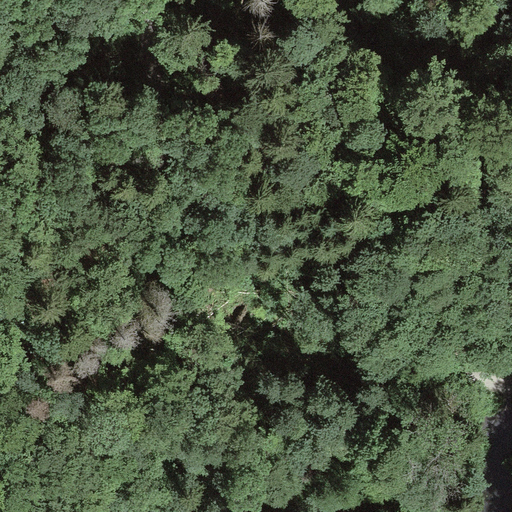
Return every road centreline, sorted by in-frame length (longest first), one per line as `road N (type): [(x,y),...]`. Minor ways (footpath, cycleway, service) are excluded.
road 1 (track): [(143,0),(159,133),(186,190),(223,207),(259,207),(313,182),(328,154)]
road 2 (track): [(328,154),(374,201),(391,247),(399,349),(418,362),(511,384)]
road 3 (track): [(322,0),(328,154)]
